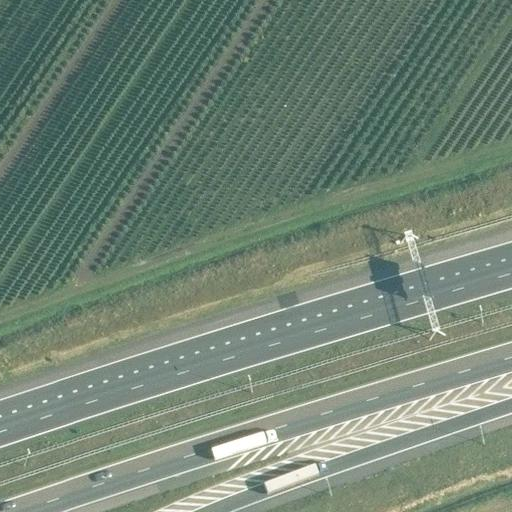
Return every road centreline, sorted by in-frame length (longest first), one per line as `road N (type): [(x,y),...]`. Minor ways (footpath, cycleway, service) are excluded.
road 1 (motorway): [(511,273),(0,431)]
road 2 (motorway): [(22,511),(511,357)]
road 3 (motorway): [(216,511),(511,405)]
